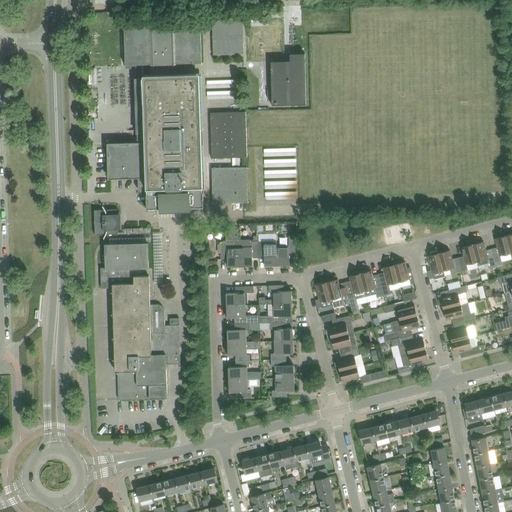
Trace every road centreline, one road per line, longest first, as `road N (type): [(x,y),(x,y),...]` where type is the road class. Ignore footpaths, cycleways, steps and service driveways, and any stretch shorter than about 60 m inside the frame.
road 1 (tertiary): [(58,291),(54,41)]
road 2 (residential): [(220,440),(214,279),(302,277)]
road 3 (tertiary): [(58,291),(44,450)]
road 4 (tertiary): [(63,449),(58,291)]
road 5 (residential): [(334,412),(302,277)]
road 6 (residential): [(448,379),(414,248)]
road 7 (residential): [(473,511),(448,379)]
